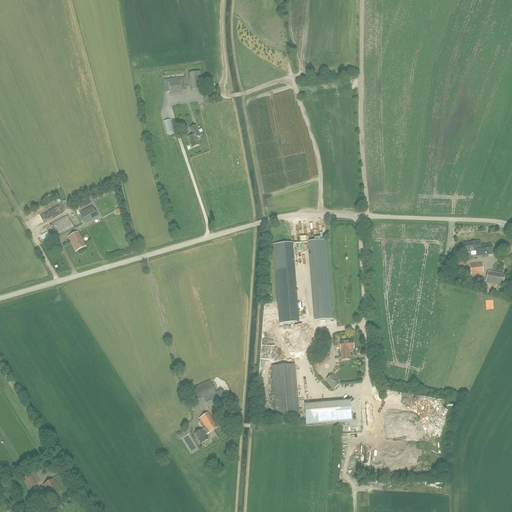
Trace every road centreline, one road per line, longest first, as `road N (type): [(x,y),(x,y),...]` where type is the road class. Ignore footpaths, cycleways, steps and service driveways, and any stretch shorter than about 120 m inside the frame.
road 1 (unclassified): [(511,226),(293,215),(0,298)]
road 2 (track): [(367,216),(361,74)]
road 3 (track): [(320,215),(317,150),(292,84)]
